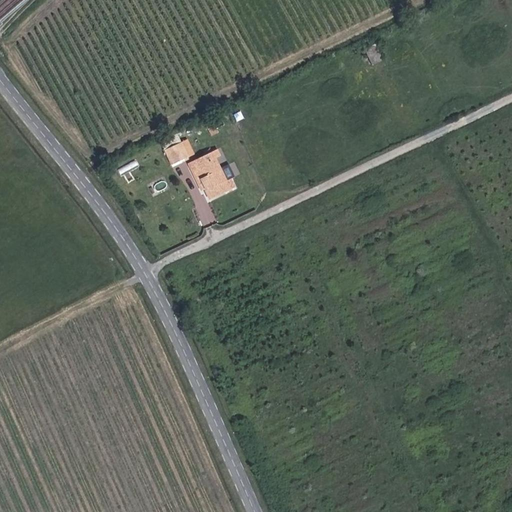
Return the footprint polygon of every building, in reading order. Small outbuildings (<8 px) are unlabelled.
[(375,69),(364,73),(371,87),(381,83),(375,69)] [(219,140),(216,132),(209,135),(213,143),(219,140)] [(188,166),(182,151),(164,160),(171,174),(188,166)] [(208,185),(196,190),(199,197),(203,195),(212,214),(231,206),(217,173),(205,178),(208,185)] [(193,183),(196,190),(208,185),(205,178),(193,183)]
